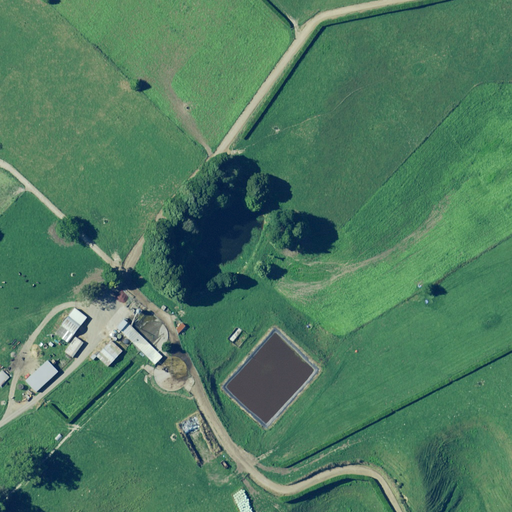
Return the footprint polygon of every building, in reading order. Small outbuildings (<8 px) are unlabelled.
[(86,318),(74,309),(55,333),(67,343),(86,318)] [(162,357),(124,320),(117,328),(155,365),(162,357)] [(181,323),(173,330),(179,337),(187,330),(181,323)] [(83,343),(75,337),(65,352),(72,358),(83,343)] [(110,340),(97,356),(95,354),(92,354),(89,358),(92,361),(96,356),(108,367),(122,351),(110,340)] [(47,360),(25,379),(36,392),(58,372),(47,360)] [(9,377),(2,371),(0,372),(0,387),(9,377)]
